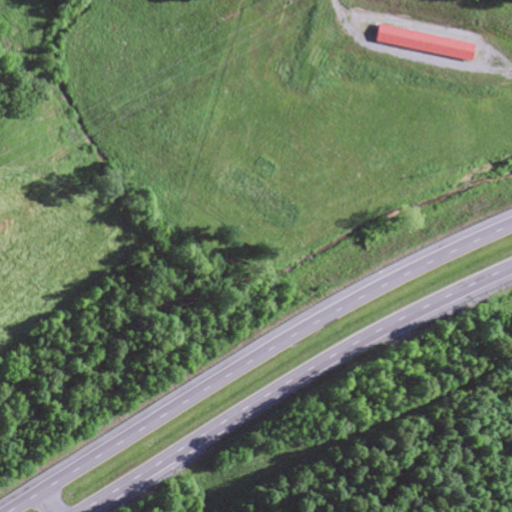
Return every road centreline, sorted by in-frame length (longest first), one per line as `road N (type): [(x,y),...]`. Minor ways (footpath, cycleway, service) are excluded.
road 1 (primary): [(511,224),(318,321),(6,511)]
road 2 (primary): [(84,511),(306,374),(511,268)]
